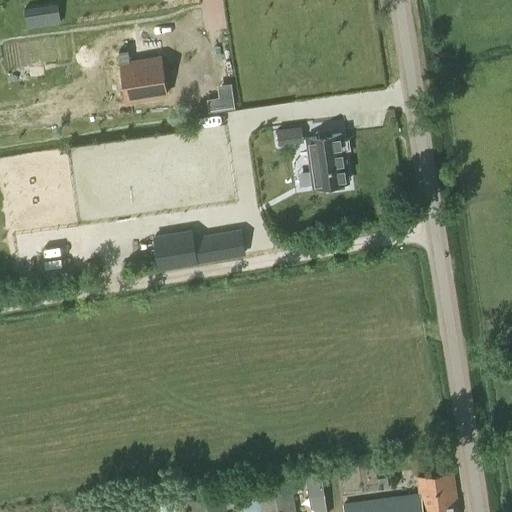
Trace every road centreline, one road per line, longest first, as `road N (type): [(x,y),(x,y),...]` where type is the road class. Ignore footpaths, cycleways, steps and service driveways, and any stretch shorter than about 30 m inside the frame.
road 1 (unclassified): [(480,511),(400,0)]
road 2 (unknown): [(252,0),(277,112),(414,90)]
